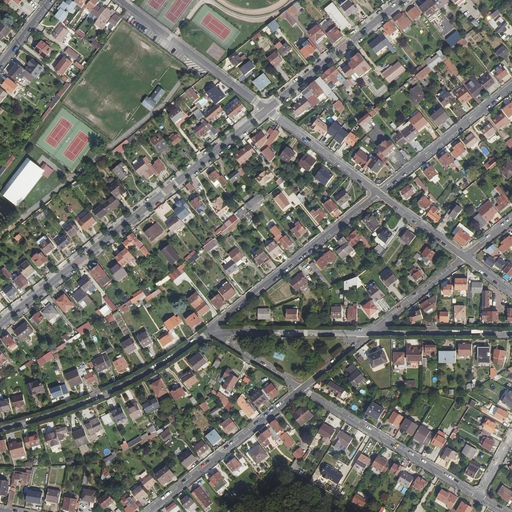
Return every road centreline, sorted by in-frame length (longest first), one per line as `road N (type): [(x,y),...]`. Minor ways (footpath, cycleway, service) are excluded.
road 1 (secondary): [(0,325),(266,109)]
road 2 (residential): [(0,429),(101,396),(209,332)]
road 3 (residential): [(209,332),(379,193)]
road 4 (residential): [(301,389),(479,497)]
road 5 (residential): [(149,511),(301,389)]
road 6 (residential): [(266,109),(119,0)]
road 7 (secondary): [(266,109),(401,0)]
road 8 (residential): [(511,86),(379,193)]
road 9 (residential): [(209,332),(367,333)]
road 10 (residential): [(367,333),(511,334)]
road 11 (residential): [(379,193),(266,109)]
road 12 (residential): [(367,333),(464,257)]
